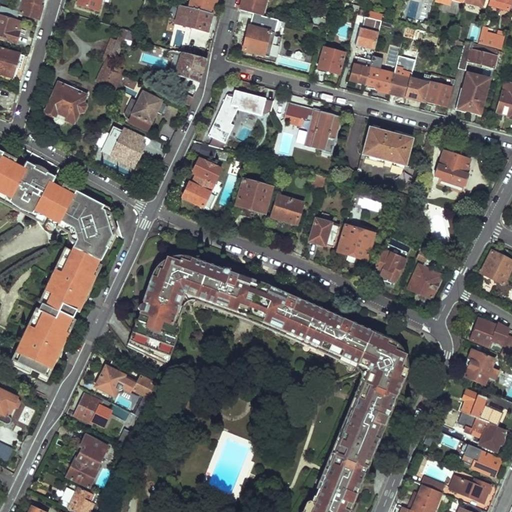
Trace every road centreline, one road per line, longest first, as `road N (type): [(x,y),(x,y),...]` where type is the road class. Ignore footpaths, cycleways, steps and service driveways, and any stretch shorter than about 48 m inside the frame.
road 1 (residential): [(5,511),(152,210)]
road 2 (residential): [(215,66),(511,143)]
road 3 (residential): [(433,326),(152,210)]
road 4 (residential): [(380,511),(444,361),(445,343),(433,326)]
road 5 (residential): [(152,210),(215,66)]
road 6 (residential): [(16,135),(152,210)]
road 7 (residential): [(16,135),(55,0)]
